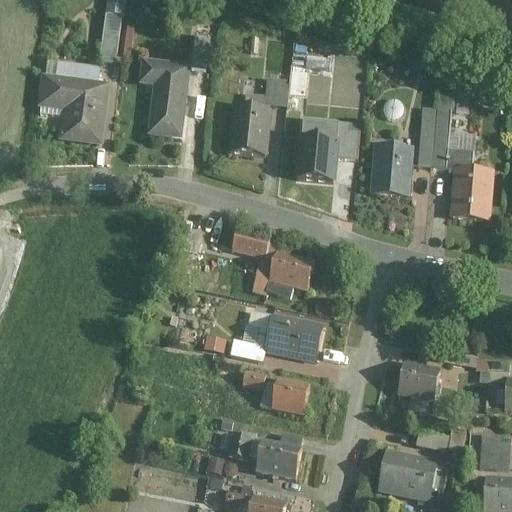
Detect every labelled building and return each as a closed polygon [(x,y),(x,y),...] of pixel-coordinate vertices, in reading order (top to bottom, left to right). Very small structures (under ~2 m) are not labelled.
[(130,0),(111,0),(109,22),(128,24),(130,0)] [(212,43),(197,42),(195,72),(210,73),(212,43)] [(192,68),(144,64),(142,90),(154,91),(150,142),(186,145),(192,68)] [(114,87),(46,77),(40,119),(66,122),(63,147),(104,152),(114,87)] [(289,84),(270,83),(268,109),(287,111),(289,84)] [(441,114),(425,113),(421,170),(451,172),(455,118),(471,119),(472,99),(442,97),(441,114)] [(273,112),(234,110),(231,157),(270,160),(273,112)] [(338,142),(337,161),(358,162),(361,126),(303,121),(302,140),(338,142)] [(300,139),(296,184),(335,187),(337,161),(338,142),(302,140),(300,139)] [(416,153),(376,150),(372,200),(413,203),(416,153)] [(500,176),(457,173),(453,223),(496,226),(500,176)] [(233,257),(261,264),(265,250),(237,243),(233,257)] [(270,288),(279,254),(265,250),(261,264),(253,297),(267,300),(270,288)] [(279,254),(270,288),(309,298),(313,283),(318,264),(279,254)] [(317,367),(326,329),(279,318),(278,323),(253,317),(250,331),(259,333),(255,350),(236,345),(233,360),(263,367),(266,355),(317,367)] [(230,345),(209,341),(206,354),(227,359),(230,345)] [(510,365),(481,364),(480,386),(509,387),(509,382),(510,365)] [(266,394),(267,387),(269,379),(248,375),(244,390),(266,394)] [(281,390),(267,387),(266,394),(262,412),(276,415),(309,422),(316,389),(282,382),(281,390)] [(444,391),(403,384),(397,416),(438,423),(444,391)] [(238,424),(225,422),(222,434),(236,436),(238,424)] [(421,436),(417,461),(446,466),(451,442),(421,436)] [(249,466),(254,443),(233,439),(228,461),(249,466)] [(511,442),(484,440),(483,470),(510,471),(511,442)] [(305,454),(265,445),(257,477),(298,485),(305,454)] [(417,461),(389,456),(381,497),(438,508),(446,466),(417,461)] [(226,464),(212,462),(210,477),(224,479),(226,464)] [(511,511),(511,480),(487,479),(484,511),(511,511)] [(243,511),(246,499),(229,495),(226,511),(231,511),(243,511)] [(287,511),(288,509),(254,502),(252,511),(287,511)]
